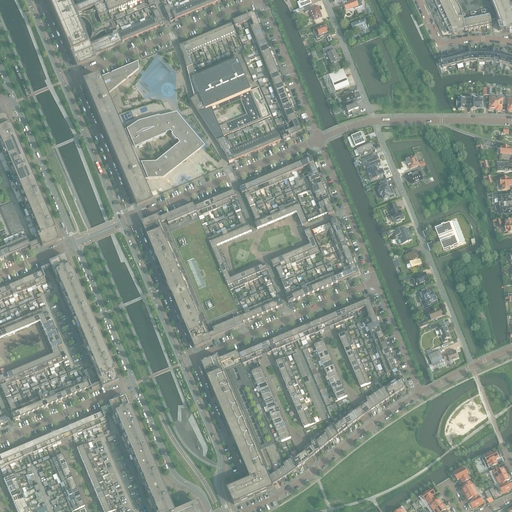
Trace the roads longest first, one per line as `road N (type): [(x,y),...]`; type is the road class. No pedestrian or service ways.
road 1 (residential): [(472,366),(377,127)]
road 2 (residential): [(244,511),(420,393)]
road 3 (residential): [(317,138),(133,218)]
road 4 (residential): [(73,77),(258,0)]
road 5 (residential): [(193,359),(375,280)]
road 6 (residential): [(511,121),(374,121),(317,138)]
road 7 (tertiary): [(228,511),(218,489),(219,448),(181,364)]
road 8 (tertiary): [(14,101),(75,242)]
road 9 (residential): [(317,138),(375,280)]
road 10 (tertiary): [(181,364),(121,223)]
road 11 (residential): [(193,359),(133,218)]
road 12 (residential): [(133,218),(73,77)]
road 13 (tertiary): [(134,383),(171,471),(199,490),(210,511)]
road 14 (tertiary): [(75,242),(134,383)]
road 15 (tertiary): [(121,223),(62,82)]
road 16 (residential): [(262,0),(317,138)]
road 17 (residential): [(0,440),(134,383)]
road 18 (residential): [(241,471),(193,359)]
road 19 (residential): [(375,280),(420,393)]
